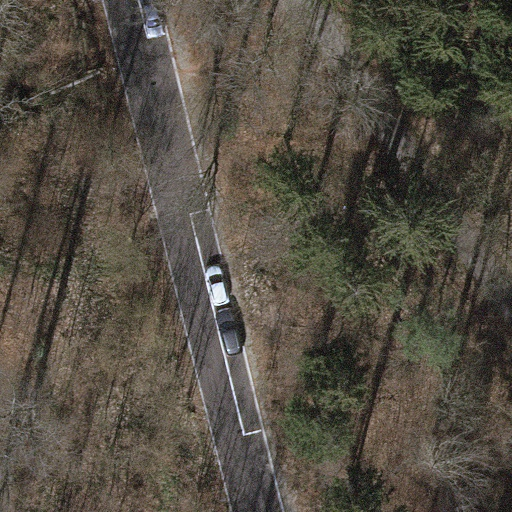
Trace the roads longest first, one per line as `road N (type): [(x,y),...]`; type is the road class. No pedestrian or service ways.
road 1 (residential): [(263,511),(138,0)]
road 2 (track): [(511,308),(379,116),(326,20)]
